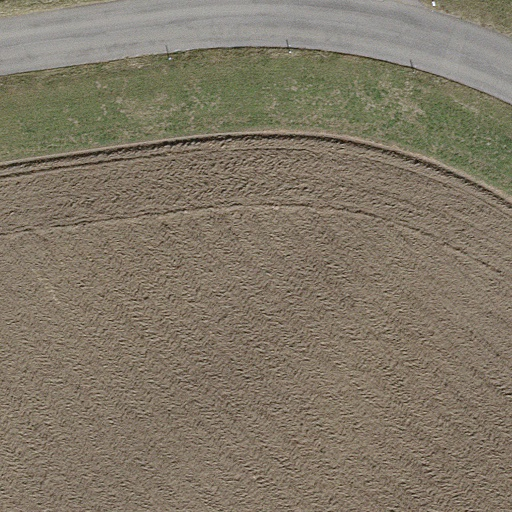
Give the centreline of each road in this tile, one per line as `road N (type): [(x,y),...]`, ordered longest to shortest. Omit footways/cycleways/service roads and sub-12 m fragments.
road 1 (tertiary): [(350,13),(229,17),(0,48)]
road 2 (tertiary): [(350,13),(511,73)]
